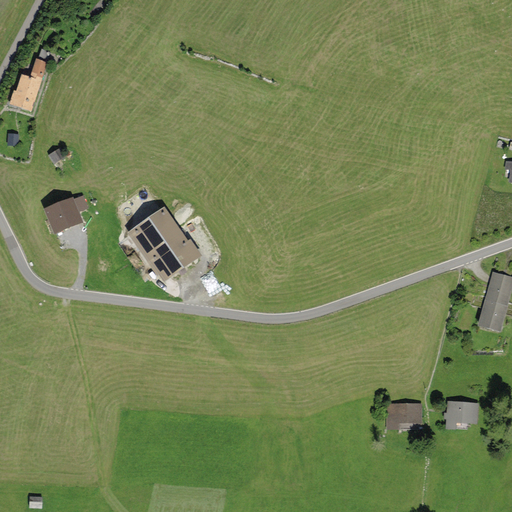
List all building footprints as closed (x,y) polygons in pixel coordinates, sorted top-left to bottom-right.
[(31,110),(46,66),(36,63),(31,80),(22,77),(12,104),(31,110)] [(64,157),(60,151),(51,157),(56,163),(64,157)] [(200,259),(164,207),(128,232),(164,284),(200,259)] [(68,244),(37,249),(40,271),(95,262),(91,236),(67,239),(68,244)] [(511,288),(511,278),(493,273),(475,332),(497,338),(511,288)] [(477,404),(448,402),(446,429),(476,430),(477,404)] [(421,407),(390,406),(390,425),(420,426),(421,407)] [(43,500),(28,499),(27,510),(42,510),(43,500)]
